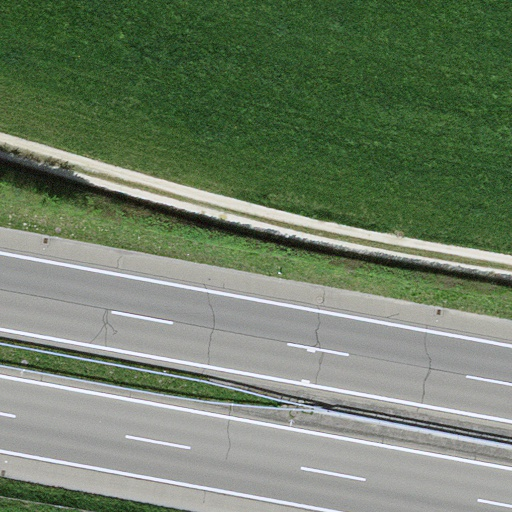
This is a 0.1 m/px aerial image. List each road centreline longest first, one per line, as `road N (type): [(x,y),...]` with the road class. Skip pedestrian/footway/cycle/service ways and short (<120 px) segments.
road 1 (track): [(0,164),(284,238),(511,277)]
road 2 (motorway): [(0,416),(511,508)]
road 3 (motorway): [(511,385),(0,293)]
